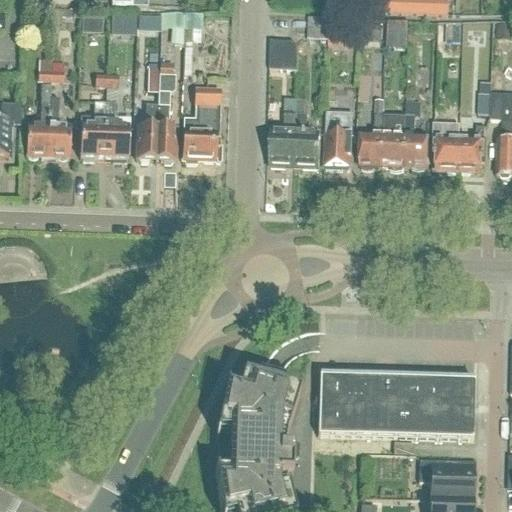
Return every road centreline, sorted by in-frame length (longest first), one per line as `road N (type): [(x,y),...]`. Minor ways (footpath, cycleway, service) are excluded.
road 1 (residential): [(243,228),(0,219)]
road 2 (residential): [(491,511),(498,273)]
road 3 (residential): [(243,228),(251,0)]
road 4 (tertiary): [(99,511),(199,333)]
road 5 (tertiary): [(498,273),(345,268)]
